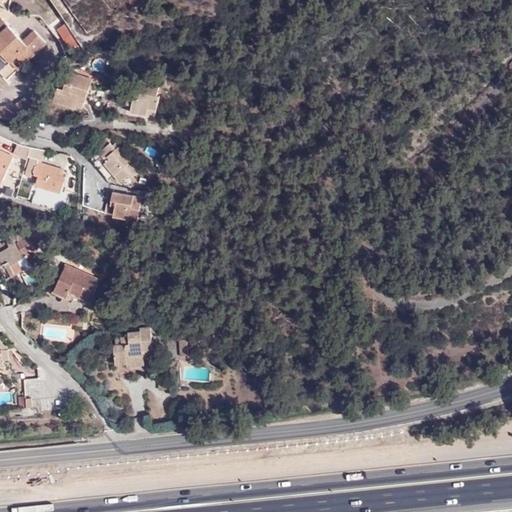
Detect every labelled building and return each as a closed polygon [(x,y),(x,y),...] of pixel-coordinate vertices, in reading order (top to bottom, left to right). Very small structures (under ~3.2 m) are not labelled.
[(0,24),(0,71),(7,80),(46,44),(34,31),(24,40),(5,20),(0,24)] [(72,49),(80,43),(70,29),(62,34),(72,49)] [(62,89),(58,87),(53,100),(75,107),(76,105),(79,95),(85,97),(91,79),(68,72),(65,82),(62,89)] [(136,96),(134,104),(132,111),(157,116),(161,95),(158,94),(161,77),(143,73),(139,90),(138,96),(136,96)] [(128,103),(134,104),(136,96),(138,96),(139,90),(131,88),(128,103)] [(79,95),(76,105),(82,107),(85,97),(79,95)] [(30,112),(35,104),(25,97),(16,104),(0,104),(0,114),(6,118),(25,118),(27,116),(30,112)] [(118,148),(115,144),(112,141),(94,158),(112,179),(117,174),(123,180),(131,174),(133,176),(140,171),(133,161),(134,159),(122,145),(121,145),(118,148)] [(21,144),(17,155),(28,159),(32,147),(21,144)] [(0,167),(8,170),(15,154),(0,147),(0,167)] [(60,174),(62,168),(39,160),(35,172),(40,174),(37,184),(62,191),(67,176),(64,175),(60,174)] [(116,191),(115,199),(119,201),(117,213),(117,215),(140,220),(145,199),(116,191)] [(0,208),(0,216),(8,221),(13,213),(1,207),(0,208)] [(13,213),(8,221),(14,223),(18,215),(13,213)] [(19,241),(18,242),(14,244),(13,243),(17,241),(16,238),(12,230),(7,232),(11,239),(0,245),(0,265),(7,277),(10,276),(11,279),(17,276),(16,273),(22,269),(18,261),(35,252),(39,239),(27,237),(17,235),(17,238),(19,241)] [(71,292),(92,301),(101,281),(67,265),(55,292),(68,298),(71,292)] [(115,344),(117,365),(128,365),(128,358),(145,357),(147,327),(141,328),(141,331),(129,332),(129,336),(121,337),(122,343),(117,344),(115,344)] [(179,349),(178,335),(170,335),(172,352),(180,352),(180,355),(184,354),(184,349),(179,349)] [(0,365),(3,365),(3,360),(9,359),(8,349),(6,349),(0,349),(0,347),(0,365)] [(127,368),(144,366),(145,357),(128,358),(128,365),(117,365),(117,368),(127,366),(127,368)]
